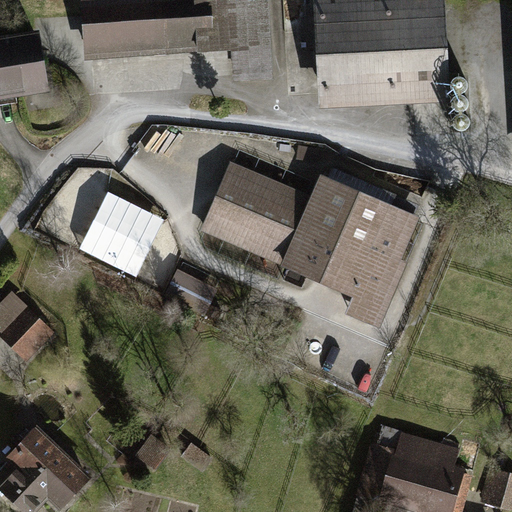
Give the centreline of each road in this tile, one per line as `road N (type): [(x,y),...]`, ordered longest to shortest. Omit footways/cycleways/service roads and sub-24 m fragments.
road 1 (track): [(511,178),(312,130),(123,115),(71,148),(0,237)]
road 2 (unknown): [(84,137),(165,206),(199,261),(220,277),(364,332),(393,323),(431,225)]
